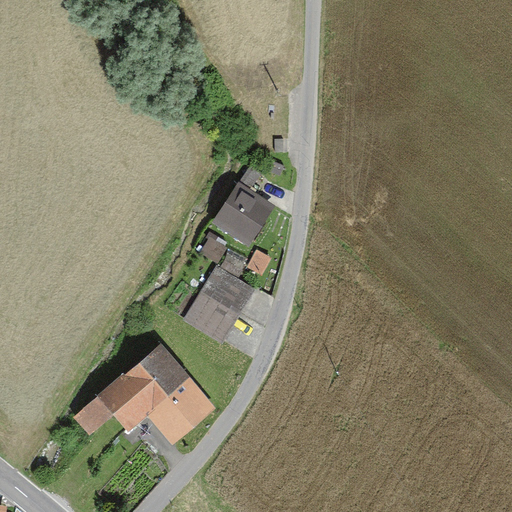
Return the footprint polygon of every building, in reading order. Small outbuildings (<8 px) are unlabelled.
[(254,167),(243,184),(250,189),(261,172),(254,167)] [(241,188),(218,223),(249,244),(272,208),(241,188)] [(213,239),(205,252),(217,259),(225,246),(213,239)] [(259,251),(251,267),(263,273),(271,257),(259,251)] [(221,271),(209,292),(239,311),(252,288),(221,271)] [(192,321),(222,338),(239,311),(209,292),(192,321)] [(152,405),(174,433),(205,408),(192,392),(172,367),(188,354),(173,336),(89,404),(104,422),(119,410),(130,423),(152,405)]
